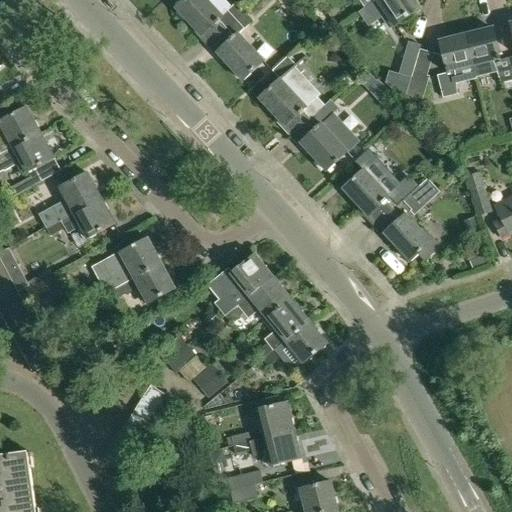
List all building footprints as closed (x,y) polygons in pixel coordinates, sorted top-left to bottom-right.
[(198,38),(206,47),(245,11),(236,2),(221,16),(205,0),(184,0),(175,9),(200,36),(198,38)] [(364,9),(357,14),(368,28),(386,15),(394,27),(398,25),(418,11),(411,0),(377,0),(373,3),(364,9)] [(364,9),(373,3),(377,0),(358,0),(359,0),(364,9)] [(238,34),(244,29),(253,20),(245,11),(206,47),(215,56),(217,54),(243,81),(263,62),(238,34)] [(326,24),(331,31),(338,25),(333,18),(326,24)] [(511,80),(511,69),(509,58),(501,60),(493,29),(466,36),(473,64),(477,78),(498,73),(502,83),(511,80)] [(454,69),(473,64),(466,36),(439,42),(447,73),(439,75),(444,97),(457,94),(454,69)] [(399,73),(412,76),(413,74),(421,44),(408,41),(399,73)] [(282,128),(290,137),(320,110),(311,102),(317,96),(291,68),(295,65),(287,57),(272,71),(279,79),(258,99),(284,126),(282,128)] [(358,79),(368,90),(377,82),(367,71),(358,79)] [(413,74),(412,76),(404,103),(420,108),(428,79),(413,74)] [(320,110),(290,137),(299,146),(301,145),(308,153),(326,172),(347,152),(357,142),(333,116),(337,111),(329,102),(325,105),(320,110)] [(0,153),(12,147),(40,132),(25,106),(0,119),(0,153)] [(0,172),(3,171),(4,172),(21,163),(26,173),(28,172),(35,168),(41,180),(55,173),(61,170),(54,158),(40,132),(12,147),(0,153),(0,172)] [(455,167),(449,163),(443,173),(450,176),(455,167)] [(364,170),(343,190),(368,216),(366,218),(374,227),(403,201),(395,192),(389,197),(372,178),(364,170)] [(66,199),(53,206),(39,214),(46,227),(100,198),(86,172),(59,187),(66,199)] [(466,178),(473,198),(479,217),(491,213),(478,174),(466,178)] [(406,215),(412,210),(415,212),(440,190),(428,178),(413,191),(403,201),(374,227),(383,236),(385,235),(410,262),(418,254),(425,261),(441,246),(424,228),(421,231),(406,215)] [(114,224),(100,198),(46,227),(51,236),(65,228),(68,233),(80,226),(87,238),(114,224)] [(511,199),(495,208),(501,220),(493,224),(501,238),(508,235),(509,235),(511,233),(511,199)] [(113,281),(103,286),(107,294),(161,264),(147,238),(119,253),(102,262),(113,281)] [(466,254),(473,270),(490,264),(483,248),(466,254)] [(248,297),(273,277),(255,254),(230,274),(227,271),(223,274),(222,273),(218,276),(219,277),(214,281),(225,294),(213,303),(219,310),(217,315),(220,319),(248,297)] [(175,289),(161,264),(107,294),(111,301),(125,293),(125,295),(138,288),(147,304),(175,289)] [(0,277),(0,291),(13,284),(7,274),(0,277)] [(263,322),(266,319),(291,299),(273,277),(248,297),(220,319),(227,328),(240,317),(243,321),(255,312),(263,322)] [(50,290),(44,279),(22,291),(28,301),(50,290)] [(13,284),(0,291),(0,305),(19,296),(13,284)] [(0,305),(0,314),(2,319),(25,307),(19,296),(0,305)] [(256,352),(261,359),(308,321),(291,299),(266,319),(263,322),(272,333),(265,338),(269,343),(256,352)] [(2,319),(8,329),(31,317),(25,307),(2,319)] [(36,328),(34,324),(31,317),(8,329),(14,340),(36,328)] [(284,341),(261,359),(267,366),(280,357),(283,361),(292,372),(302,364),(303,364),(327,344),(308,321),(284,341)] [(14,340),(20,351),(42,339),(36,328),(14,340)] [(158,352),(167,362),(188,345),(179,335),(158,352)] [(20,351),(26,362),(49,350),(42,339),(20,351)] [(188,345),(167,362),(176,374),(179,371),(197,357),(188,345)] [(49,350),(26,362),(32,373),(54,361),(49,350)] [(260,362),(246,374),(251,380),(265,368),(260,362)] [(191,380),(205,398),(224,382),(210,365),(206,368),(191,380)] [(150,385),(144,396),(165,409),(172,398),(150,385)] [(165,409),(144,396),(137,407),(159,420),(165,409)] [(255,402),(257,409),(264,438),(294,430),(287,402),(280,403),(278,396),(255,402)] [(137,407),(131,417),(152,430),(159,420),(137,407)] [(146,441),(152,430),(131,417),(124,428),(146,441)] [(124,428),(118,438),(139,452),(146,441),(124,428)] [(252,441),(236,445),(238,454),(250,451),(252,458),(268,453),(271,466),(302,459),(294,430),(264,438),(252,441)] [(234,436),(236,445),(252,441),(250,433),(234,436)] [(118,438),(111,448),(133,462),(139,452),(118,438)] [(126,472),(133,462),(111,448),(105,459),(126,472)] [(0,457),(0,511),(36,511),(28,453),(0,457)] [(253,472),(229,478),(231,490),(252,485),(256,484),(264,482),(261,470),(253,472)] [(300,488),(306,511),(325,511),(338,509),(331,481),(300,488)] [(252,485),(231,490),(235,503),(255,498),(252,485)]
